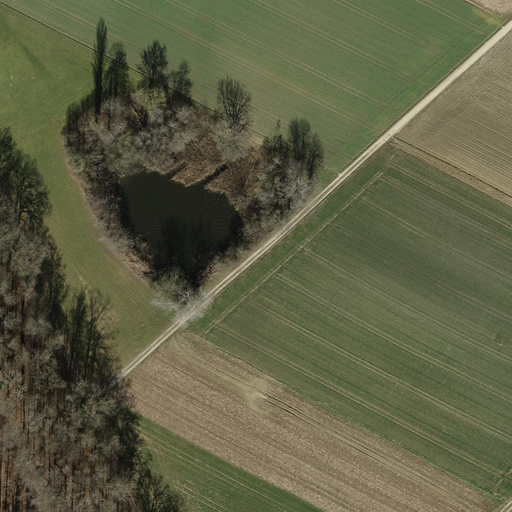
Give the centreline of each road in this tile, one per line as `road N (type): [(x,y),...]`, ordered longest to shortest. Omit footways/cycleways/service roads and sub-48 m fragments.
road 1 (track): [(94,400),(511,23)]
road 2 (track): [(0,179),(145,511)]
